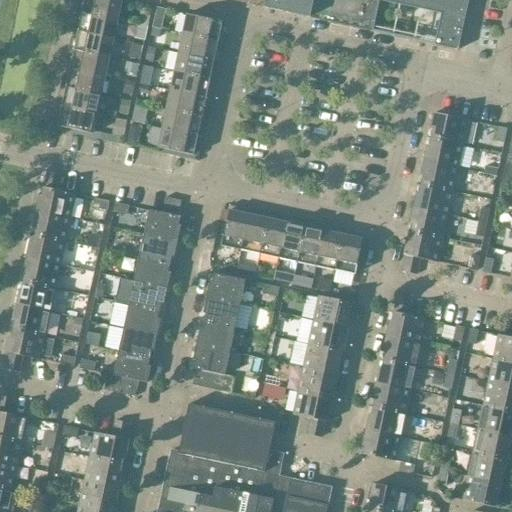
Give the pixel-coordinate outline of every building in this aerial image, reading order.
[(116,22),(121,2),(112,0),(84,0),(84,3),(78,2),(76,13),(116,22)] [(265,0),(264,10),(309,19),(309,20),(395,38),(457,51),(467,0),(265,0)] [(140,12),(137,26),(147,28),(150,14),(140,12)] [(116,22),(76,13),(74,23),(79,24),(77,33),(112,40),(116,22)] [(164,17),(154,15),(151,29),(162,31),(164,17)] [(221,23),(186,16),(182,36),(222,44),(224,34),(219,33),(221,23)] [(143,43),(147,28),(137,26),(134,41),(143,43)] [(112,40),(77,33),(75,41),(70,40),(68,50),(108,59),(112,40)] [(158,38),(150,36),(147,47),(156,48),(158,38)] [(222,44),(182,36),(178,54),(213,62),(214,54),(220,55),(222,44)] [(143,47),(132,44),(129,58),(140,61),(143,47)] [(108,59),(68,50),(66,61),(71,62),(69,70),(104,78),(108,59)] [(213,62),(178,54),(174,73),(214,82),(216,71),(211,70),(213,62)] [(139,66),(127,63),(124,75),(136,77),(139,66)] [(149,82),(152,68),(143,66),(140,80),(149,82)] [(104,78),(69,70),(67,78),(62,77),(60,88),(100,96),(104,78)] [(214,82),(174,73),(170,92),(205,99),(206,91),(212,92),(214,82)] [(134,84),(126,82),(123,93),(132,95),(134,84)] [(150,88),(140,87),(138,95),(148,97),(150,88)] [(100,96),(60,88),(57,98),(63,99),(61,108),(96,115),(100,96)] [(205,99),(170,92),(165,111),(206,119),(208,109),(203,108),(205,99)] [(119,116),(127,118),(130,103),(122,101),(119,116)] [(144,125),(147,109),(135,106),(131,123),(132,123),(140,125),(144,125)] [(96,115),(61,108),(59,116),(54,115),(51,126),(92,135),(96,115)] [(206,119),(165,111),(161,129),(196,137),(198,129),(204,130),(206,119)] [(433,114),(430,131),(432,131),(430,139),(462,146),(467,122),(433,114)] [(126,122),(116,119),(112,138),(122,140),(126,122)] [(138,140),(140,125),(132,123),(129,138),(138,140)] [(495,142),(503,144),(506,130),(498,128),(495,142)] [(196,137),(161,129),(157,149),(197,158),(200,146),(195,145),(196,137)] [(429,147),(426,146),(423,162),(457,169),(462,146),(430,139),(429,147)] [(457,169),(423,162),(420,178),(422,178),(420,186),(452,193),(457,169)] [(510,181),(511,170),(511,166),(505,165),(502,179),(510,181)] [(47,173),(43,189),(57,192),(61,176),(47,173)] [(507,194),(509,183),(510,181),(502,179),(499,193),(507,194)] [(419,194),(416,193),(413,209),(447,216),(452,193),(420,186),(419,194)] [(43,189),(41,197),(39,196),(36,212),(69,220),(75,195),(57,192),(43,189)] [(164,199),(161,214),(177,218),(180,202),(164,199)] [(106,212),(108,203),(94,200),(92,209),(106,212)] [(128,207),(114,204),(112,213),(126,216),(128,207)] [(240,252),(248,217),(240,215),(241,209),(229,207),(228,211),(225,223),(220,247),(240,252)] [(447,216),(413,209),(409,225),(412,225),(410,233),(441,240),(447,216)] [(481,209),(478,223),(486,225),(489,211),(481,209)] [(225,223),(228,211),(222,210),(219,222),(225,223)] [(177,218),(161,214),(148,211),(143,235),(177,243),(180,227),(178,226),(179,218),(177,218)] [(69,220),(36,212),(32,228),(35,229),(33,236),(64,243),(69,220)] [(256,218),(248,217),(240,252),(259,256),(268,215),(257,213),(256,218)] [(278,217),(268,215),(259,256),(278,260),(285,225),(277,223),(278,217)] [(293,226),(285,225),(278,260),(296,264),(305,223),(295,221),(293,226)] [(316,225),(305,223),(296,264),(315,268),(323,233),(315,231),(316,225)] [(486,225),(478,223),(475,237),(483,239),(486,225)] [(331,234),(323,233),(315,268),(334,272),(343,231),(332,229),(331,234)] [(365,254),(367,242),(361,241),(352,239),(353,234),(343,231),(334,272),(354,276),(356,266),(362,267),(365,254)] [(441,240),(410,233),(408,241),(406,240),(403,256),(405,257),(401,273),(416,276),(419,260),(436,264),(441,240)] [(177,243),(143,235),(138,259),(169,266),(171,258),(173,259),(177,243)] [(33,236),(31,244),(29,243),(26,259),(59,266),(64,243),(33,236)] [(479,258),(470,256),(467,270),(475,272),(479,258)] [(59,266),(26,259),(22,275),(25,275),(23,283),(54,290),(59,266)] [(169,266),(138,259),(133,282),(166,290),(170,274),(167,273),(169,266)] [(493,261),(484,259),(481,273),(489,275),(493,261)] [(251,270),(237,266),(235,274),(249,276),(251,270)] [(213,275),(211,283),(209,283),(206,299),(239,306),(245,282),(213,275)] [(292,286),(293,280),(293,277),(284,275),(283,284),(292,286)] [(166,290),(133,282),(128,306),(159,313),(161,305),(163,306),(166,290)] [(23,283),(21,291),(19,290),(16,306),(49,313),(54,290),(23,283)] [(264,286),(262,295),(276,298),(278,289),(264,286)] [(298,293),(284,290),(282,299),(296,302),(298,293)] [(74,305),(86,307),(88,299),(75,297),(74,305)] [(349,304),(318,297),(313,321),(346,329),(350,313),(347,312),(349,304)] [(424,320),(407,317),(410,301),(396,298),(391,322),(389,321),(385,337),(419,344),(424,320)] [(239,306),(206,299),(202,314),(205,315),(203,322),(234,329),(239,306)] [(49,313),(16,306),(12,322),(14,322),(13,330),(44,337),(49,313)] [(159,313),(128,306),(123,329),(156,337),(160,321),(157,320),(159,313)] [(80,334),(83,321),(75,319),(72,332),(80,334)] [(346,329),(313,321),(308,345),(339,352),(341,344),(343,345),(346,329)] [(203,322),(201,330),(199,330),(195,346),(229,353),(234,329),(203,322)] [(463,329),(455,327),(452,341),(460,343),(463,329)] [(156,337),(123,329),(118,353),(149,359),(151,352),(153,352),(156,337)] [(44,337),(13,330),(11,338),(9,337),(5,354),(8,354),(4,370),(19,373),(22,357),(39,361),(44,337)] [(477,332),(469,330),(466,344),(474,346),(477,332)] [(511,339),(497,336),(492,360),(511,364),(511,339)] [(419,344),(385,337),(382,353),(384,353),(383,361),(414,368),(419,344)] [(339,352),(308,345),(302,368),(336,376),(340,360),(337,359),(339,352)] [(229,353),(195,346),(192,361),(194,362),(193,370),(195,371),(192,386),(231,394),(234,379),(224,376),(229,353)] [(149,359),(118,353),(112,376),(107,375),(103,391),(135,398),(138,382),(146,384),(150,368),(147,367),(149,359)] [(61,356),(59,365),(73,368),(75,359),(61,356)] [(95,364),(81,360),(79,370),(93,373),(95,364)] [(511,364),(492,360),(487,384),(511,388),(511,364)] [(383,361),(381,369),(379,368),(375,384),(409,391),(414,368),(383,361)] [(448,361),(445,374),(453,376),(456,362),(448,361)] [(336,376),(302,368),(297,392),(329,398),(330,391),(333,391),(336,376)] [(453,376),(445,374),(442,388),(450,390),(453,376)] [(409,391),(375,384),(372,400),(374,400),(373,408),(404,415),(409,391)] [(511,388),(487,384),(482,407),(511,413),(511,388)] [(329,398),(297,392),(292,416),(310,420),(306,435),(320,439),(324,423),(326,423),(330,407),(327,406),(329,398)] [(27,419),(9,416),(13,400),(0,397),(0,438),(22,443),(27,419)] [(177,453),(170,451),(156,511),(325,511),(330,489),(285,479),(278,478),(282,456),(268,452),(274,424),(188,405),(177,453)] [(511,420),(511,413),(482,407),(477,431),(511,438),(511,431),(511,421),(511,420)] [(373,408),(371,416),(369,415),(365,431),(399,438),(404,415),(373,408)] [(460,412),(452,410),(449,424),(457,426),(460,412)] [(111,438),(94,434),(89,458),(120,465),(122,457),(124,458),(128,441),(125,441),(129,425),(115,422),(111,438)] [(43,423),(42,432),(56,435),(58,426),(43,423)] [(457,426),(449,424),(446,438),(454,440),(457,426)] [(78,430),(65,428),(63,427),(62,436),(76,439),(78,430)] [(399,438),(365,431),(362,447),(364,447),(362,456),(394,462),(399,438)] [(511,438),(477,431),(472,454),(503,461),(505,453),(507,453),(511,438)] [(0,438),(0,463),(17,467),(22,443),(0,438)] [(503,461),(472,454),(467,477),(501,485),(504,469),(502,468),(503,461)] [(450,459),(442,457),(439,471),(447,473),(450,459)] [(120,465),(89,458),(84,482),(118,489),(121,473),(119,473),(120,465)] [(17,467),(0,463),(0,487),(12,490),(17,467)] [(414,467),(400,464),(398,473),(412,476),(414,467)] [(447,473),(439,471),(436,485),(444,487),(447,473)] [(501,485),(467,477),(462,501),(493,508),(495,500),(497,500),(501,485)] [(118,489),(84,482),(79,505),(110,511),(112,504),(114,505),(118,489)] [(401,511),(406,492),(372,485),(368,501),(371,502),(369,510),(380,511),(401,511)] [(0,487),(0,511),(6,511),(12,490),(0,487)]
